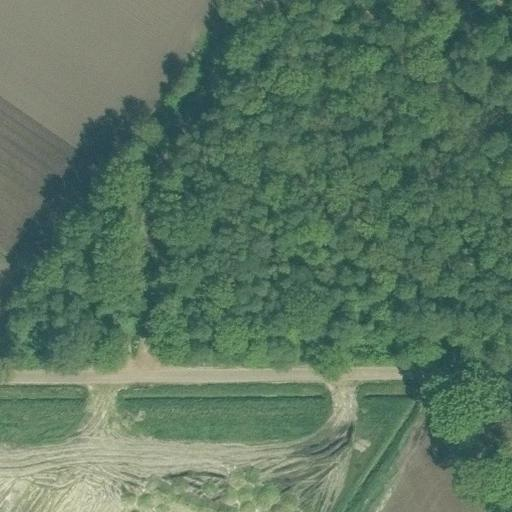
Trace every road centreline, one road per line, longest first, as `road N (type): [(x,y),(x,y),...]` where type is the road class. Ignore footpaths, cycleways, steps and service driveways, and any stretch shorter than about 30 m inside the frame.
road 1 (unclassified): [(0,378),(422,371),(478,384),(511,439)]
road 2 (track): [(270,0),(180,136),(152,200),(145,377)]
